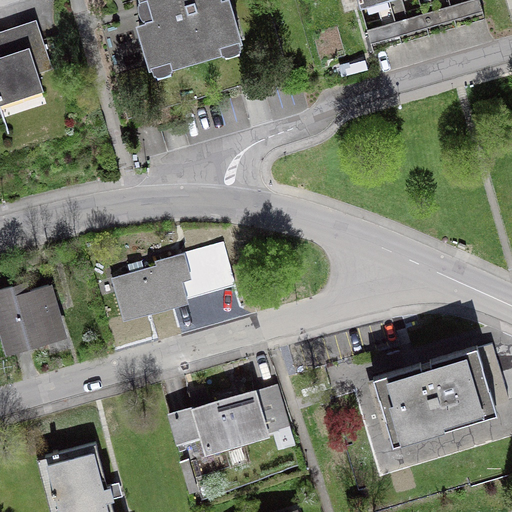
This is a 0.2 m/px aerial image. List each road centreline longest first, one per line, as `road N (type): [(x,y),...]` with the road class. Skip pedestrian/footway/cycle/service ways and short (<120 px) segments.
road 1 (residential): [(420,264),(270,322),(0,407)]
road 2 (residential): [(226,200),(236,160),(256,141),(310,123),(334,98),(511,49)]
road 3 (residential): [(226,200),(96,198),(0,229)]
road 4 (residential): [(420,264),(280,204),(226,200)]
